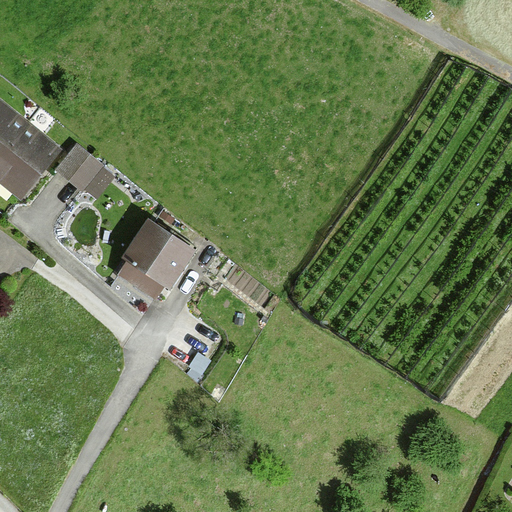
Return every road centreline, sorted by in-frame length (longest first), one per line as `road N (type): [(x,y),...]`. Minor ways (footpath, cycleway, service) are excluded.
road 1 (residential): [(59,511),(153,326)]
road 2 (residential): [(153,326),(39,230),(41,207),(65,183)]
road 3 (track): [(511,72),(368,0)]
